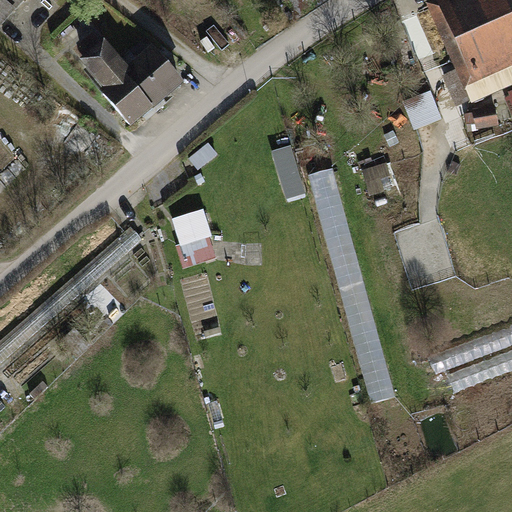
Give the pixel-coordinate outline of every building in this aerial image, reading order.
[(22,0),(0,0),(0,24),(0,25),(22,0)] [(511,54),(511,0),(474,0),(447,12),(461,45),(451,50),(471,96),(511,77),(511,72),(505,57),(511,54)] [(181,82),(154,51),(128,73),(104,46),(85,63),(109,90),(104,95),(130,125),(181,82)] [(440,119),(431,96),(407,104),(417,128),(440,119)] [(496,124),(494,111),(475,114),(478,127),(496,124)] [(282,157),(291,181),(303,177),(293,152),(282,157)] [(391,164),(369,167),(372,192),(394,189),(391,164)] [(332,169),(309,176),(372,404),(396,398),(332,169)] [(208,237),(201,216),(177,224),(183,244),(208,237)] [(0,365),(143,240),(131,226),(0,341),(0,365)] [(497,344),(438,362),(447,391),(506,373),(497,344)]
